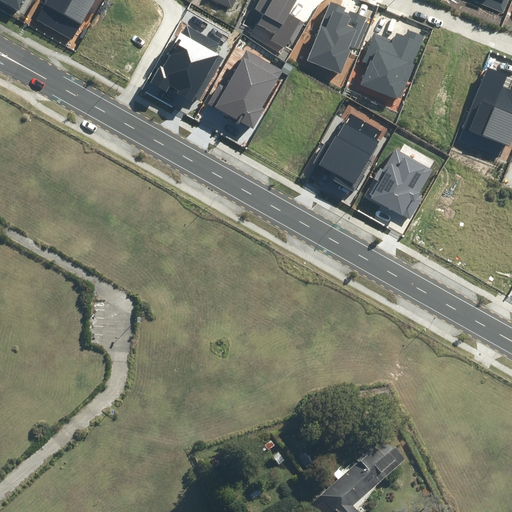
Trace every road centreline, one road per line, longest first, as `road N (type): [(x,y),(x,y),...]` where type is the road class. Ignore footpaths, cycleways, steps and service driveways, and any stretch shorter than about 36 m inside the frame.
road 1 (tertiary): [(511,338),(115,116)]
road 2 (residential): [(0,223),(108,287),(121,305),(120,376),(109,396),(0,492)]
road 3 (residential): [(115,116),(170,20),(166,0)]
road 4 (residential): [(511,45),(395,0)]
